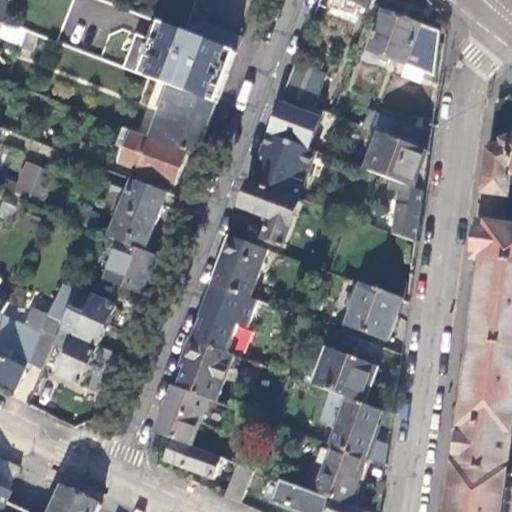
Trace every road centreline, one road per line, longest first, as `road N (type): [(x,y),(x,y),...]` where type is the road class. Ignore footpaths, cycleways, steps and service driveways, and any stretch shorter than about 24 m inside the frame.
road 1 (residential): [(409,511),(475,55),(507,17)]
road 2 (residential): [(301,0),(117,474)]
road 3 (residential): [(0,421),(117,474)]
